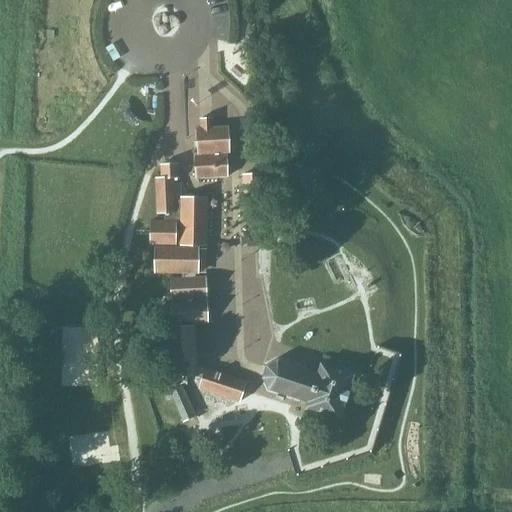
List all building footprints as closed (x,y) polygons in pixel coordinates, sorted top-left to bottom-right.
[(188,9),(164,11),(166,28),(190,25),(188,9)] [(227,133),(227,127),(211,128),(211,119),(198,120),(199,129),(195,129),(196,155),(199,155),(199,156),(193,157),(194,167),(194,179),(224,177),(226,177),(225,155),(222,155),(222,154),(228,154),(228,148),(234,148),(233,132),(227,133)] [(173,201),(172,178),(177,178),(177,168),(177,164),(159,165),(160,178),(154,179),(156,214),(163,214),(163,222),(149,222),(149,246),(156,246),(156,248),(154,248),(154,273),(181,274),(194,274),(197,274),(197,273),(205,273),(206,248),(196,248),(196,246),(206,247),(206,198),(179,198),(179,202),(173,201)] [(259,196),(259,188),(258,175),(240,176),(242,197),(259,196)] [(198,389),(239,402),(246,383),(195,366),(193,326),(190,326),(190,324),(207,324),(205,277),(194,278),(194,274),(181,274),(181,279),(170,279),(172,325),(175,325),(176,327),(167,327),(170,385),(181,385),(186,384),(186,377),(196,376),(202,378),(198,389)] [(318,291),(299,296),(304,313),(323,309),(318,291)] [(304,369),(304,368),(302,368),(296,366),(296,365),(294,365),(293,365),(287,363),(287,362),(285,362),(278,360),(279,359),(277,359),(276,360),(267,365),(267,364),(265,365),(265,367),(266,367),(262,377),(261,377),(261,378),(262,380),(262,379),(267,389),(266,389),(267,390),(268,391),(269,390),(275,392),(275,393),(277,394),(277,393),(284,395),(283,396),(286,396),(292,398),(292,399),(294,399),(294,398),(301,400),(299,406),(305,408),(338,419),(344,402),(345,402),(348,393),(347,393),(353,375),(346,373),(320,364),(317,374),(304,369)] [(42,454),(66,466),(102,394),(78,382),(42,454)] [(183,422),(194,416),(181,387),(170,392),(183,422)] [(410,456),(410,477),(427,477),(427,457),(410,456)] [(158,499),(165,511),(178,511),(209,493),(198,475),(158,499)]
